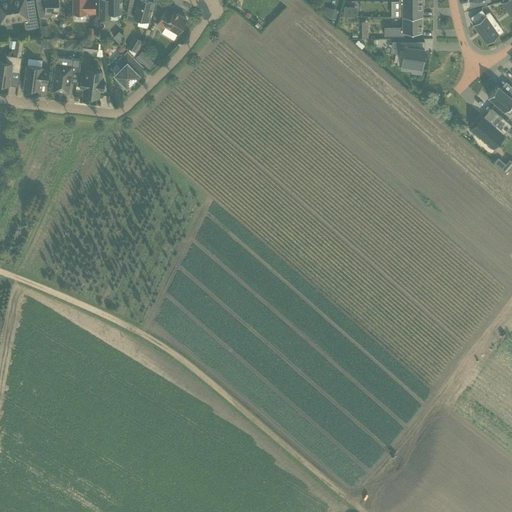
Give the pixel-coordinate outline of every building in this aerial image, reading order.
[(24,0),(0,0),(0,23),(24,19),(26,29),(37,27),(35,11),(27,12),(24,0)] [(58,0),(44,0),(45,11),(38,11),(39,17),(49,17),(51,16),(52,14),(53,12),(59,12),(58,0)] [(95,13),(95,0),(73,0),(73,13),(86,13),(95,13)] [(121,13),(120,0),(99,0),(99,17),(110,18),(110,13),(121,13)] [(149,21),(154,2),(147,0),(138,0),(136,9),(128,7),(126,20),(138,23),(139,19),(149,21)] [(422,16),(422,1),(398,1),(398,16),(422,16)] [(178,33),(186,19),(173,11),(172,13),(166,9),(157,24),(164,28),(166,25),(178,33)] [(337,13),(326,10),(324,17),(335,19),(337,13)] [(483,17),(471,25),(484,45),(497,36),(490,25),(494,22),(487,12),(482,16),(483,17)] [(422,16),(398,16),(398,17),(402,17),(402,26),(384,26),(384,36),(403,36),(403,32),(421,32),(421,17),(422,17),(422,16)] [(101,41),(105,37),(100,33),(96,37),(101,41)] [(138,52),(142,40),(132,36),(128,48),(138,52)] [(52,47),(52,38),(41,37),(40,47),(52,47)] [(19,72),(21,57),(20,57),(21,49),(23,42),(15,40),(14,48),(13,56),(9,55),(8,63),(0,61),(0,84),(9,85),(11,71),(19,72)] [(64,49),(72,49),(80,50),(81,42),(73,41),(65,40),(65,43),(64,49)] [(98,43),(83,41),(82,49),(98,51),(98,43)] [(413,67),(413,69),(421,70),(423,57),(424,49),(423,48),(424,41),(400,41),(396,64),(413,67)] [(142,51),(135,57),(147,69),(153,63),(142,51)] [(138,74),(143,69),(127,53),(117,63),(122,68),(115,75),(120,80),(119,81),(118,83),(119,85),(120,86),(122,87),(124,86),(125,85),(127,86),(138,75),(138,74)] [(80,59),(72,58),(57,56),(56,64),(52,91),(68,93),(70,82),(77,83),(80,59)] [(47,84),(49,70),(42,69),(42,67),(26,65),(23,87),(39,89),(40,83),(47,84)] [(84,77),(82,77),(80,88),(84,88),(83,95),(98,97),(99,90),(103,91),(104,80),(101,80),(103,71),(98,70),(98,69),(90,68),(90,69),(85,69),(84,77)] [(497,85),(487,96),(504,111),(504,110),(511,102),(511,86),(511,87),(506,93),(500,88),(497,85)] [(471,128),(470,129),(481,138),(480,139),(481,139),(483,140),(482,140),(483,141),(483,140),(485,142),(485,143),(485,142),(487,144),(493,149),(494,148),(493,148),(496,145),(496,144),(501,139),(502,139),(501,138),(504,135),(504,136),(505,135),(504,134),(511,125),(500,114),(492,124),(483,116),(482,115),(481,116),(482,117),(471,129),(471,128)] [(511,161),(509,159),(505,164),(500,170),(505,174),(511,166),(511,161)]
